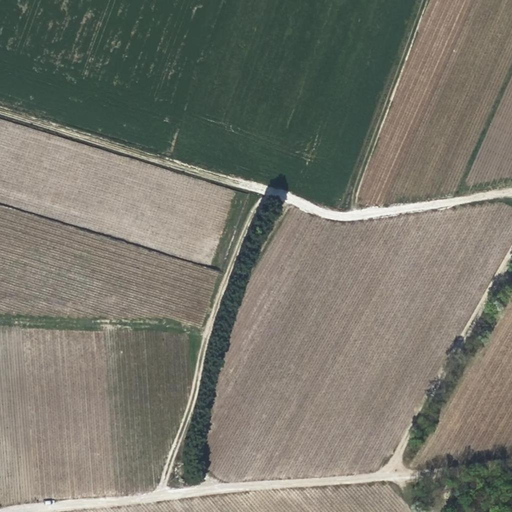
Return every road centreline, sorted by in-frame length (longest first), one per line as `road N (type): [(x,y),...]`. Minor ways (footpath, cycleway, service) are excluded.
road 1 (track): [(511,192),(342,216),(0,111)]
road 2 (track): [(392,474),(4,511)]
